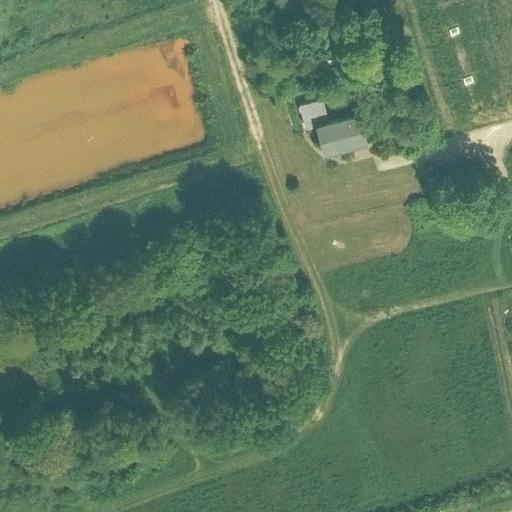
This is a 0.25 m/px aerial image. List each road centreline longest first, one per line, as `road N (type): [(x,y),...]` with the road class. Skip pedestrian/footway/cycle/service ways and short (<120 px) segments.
road 1 (track): [(511,282),(330,325),(335,347),(321,411),(276,449),(231,468)]
road 2 (track): [(227,0),(330,325)]
road 3 (track): [(231,468),(110,511)]
